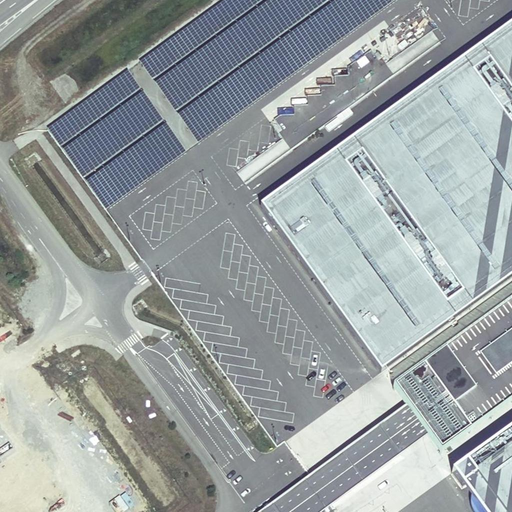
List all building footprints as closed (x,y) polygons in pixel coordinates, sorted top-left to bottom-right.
[(163,80),(272,0),(233,0),(149,61),(163,80)] [(286,0),(167,88),(185,113),(339,0),(286,0)] [(350,0),(186,121),(205,145),(402,0),(350,0)] [(511,25),(260,209),(377,375),(511,277),(511,25)] [(393,75),(439,41),(433,33),(387,66),(393,75)] [(145,93),(131,74),(53,131),(66,148),(145,93)] [(170,123),(151,97),(73,153),(91,179),(170,123)] [(194,153),(175,127),(97,183),(115,209),(194,153)] [(272,148),(248,167),(249,167),(239,175),(242,179),(253,170),(256,174),(274,160),(271,156),(275,152),(272,148)] [(409,408),(418,423),(429,438),(441,456),(511,404),(511,306),(396,391),(409,408)] [(409,408),(310,479),(331,509),(429,438),(418,423),(409,408)] [(275,428),(281,437),(287,434),(282,424),(275,428)] [(511,511),(511,432),(463,469),(493,511),(511,511)] [(419,445),(420,455),(428,454),(427,445),(419,445)]
